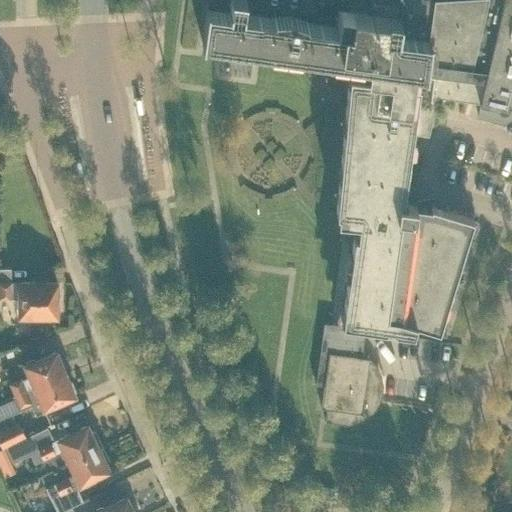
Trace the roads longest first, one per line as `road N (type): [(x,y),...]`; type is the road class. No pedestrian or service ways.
road 1 (residential): [(190,511),(65,215),(29,55),(93,45)]
road 2 (tertiary): [(244,511),(136,269),(93,45)]
road 3 (unclassified): [(436,511),(511,291)]
